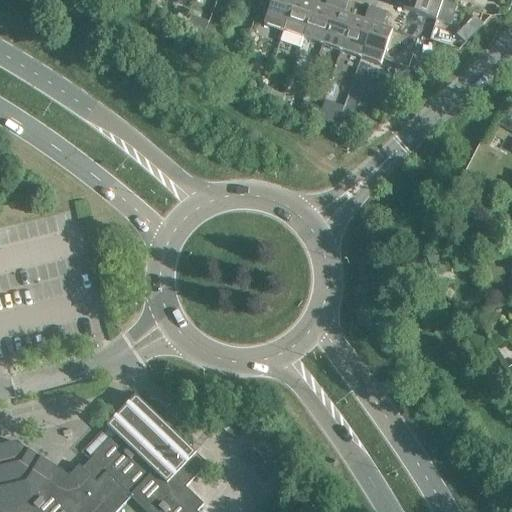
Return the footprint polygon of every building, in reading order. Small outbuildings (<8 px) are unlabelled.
[(272,0),(264,26),(284,33),(294,0),(272,0)] [(298,0),(294,0),(284,33),(280,42),(300,49),(303,39),(315,5),(298,0)] [(327,0),(325,9),(315,5),(303,39),(322,46),(337,0),(327,0)] [(348,1),(344,0),(337,0),(322,46),(342,52),(353,19),(343,15),(348,1)] [(443,1),(439,0),(405,0),(403,10),(436,21),(443,1)] [(363,22),(353,19),(342,52),(361,59),(372,25),(374,21),(377,11),(368,8),(363,22)] [(387,14),(377,11),(374,21),(383,24),(387,14)] [(178,12),(174,21),(183,25),(188,16),(178,12)] [(190,14),(184,29),(202,35),(207,20),(190,14)] [(209,24),(205,36),(224,42),(228,31),(209,24)] [(392,32),(372,25),(361,59),(381,66),(383,60),(392,32)] [(418,41),(392,32),(383,60),(408,69),(418,41)] [(265,86),(260,97),(279,105),(284,94),(265,86)] [(326,99),(318,121),(335,127),(342,105),(326,99)] [(303,102),(300,111),(308,115),(312,105),(303,102)] [(343,115),(340,123),(349,126),(351,121),(348,117),(343,115)] [(511,118),(510,116),(502,123),(510,132),(511,130),(511,118)] [(472,318),(464,322),(467,330),(476,327),(472,318)] [(186,488),(208,465),(136,397),(107,427),(115,435),(90,462),(83,469),(80,466),(61,485),(56,481),(48,476),(54,466),(16,443),(0,446),(0,457),(13,511),(197,511),(204,505),(186,488)] [(0,511),(13,511),(0,457),(0,511)]
